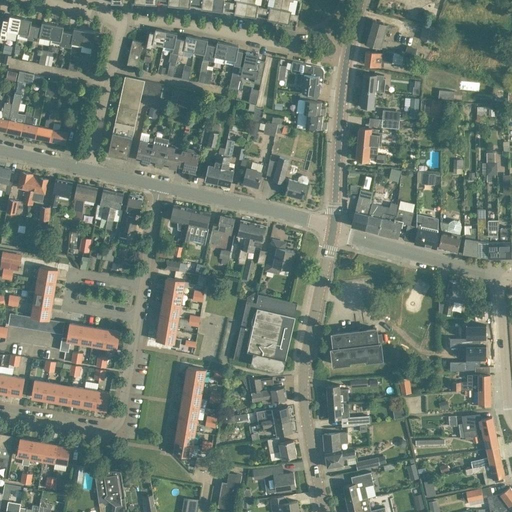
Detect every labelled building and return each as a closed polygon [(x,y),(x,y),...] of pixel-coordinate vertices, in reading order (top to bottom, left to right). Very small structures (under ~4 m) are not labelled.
[(202,9),(212,10),(213,0),(198,0),(198,3),(202,4),(202,9)] [(224,1),(224,0),(213,0),(212,10),(223,11),(224,7),(228,7),(229,1),(224,1)] [(240,0),(240,1),(237,0),(237,3),(233,2),(232,8),(236,8),(235,13),(245,15),(248,0),(240,0)] [(262,12),(262,7),(258,6),(258,4),(255,3),(255,0),(248,0),(245,15),(256,17),(257,12),(262,12)] [(278,21),(282,0),(275,0),(274,7),(271,6),(270,8),(266,8),(265,13),(269,14),(268,19),(278,21)] [(300,0),(282,0),(278,21),(289,23),(290,19),(294,19),(296,14),(291,13),(292,10),(288,10),(290,0),(293,1),(293,0),(299,0),(301,0),(300,0)] [(16,40),(17,31),(18,31),(21,17),(11,15),(10,20),(8,20),(4,19),(2,28),(0,27),(0,39),(0,40),(1,38),(7,39),(7,38),(16,40)] [(28,37),(34,39),(36,25),(31,24),(32,19),(21,17),(18,31),(28,33),(28,37)] [(388,24),(382,22),(372,19),(365,43),(375,46),(384,49),(387,41),(383,40),(388,24)] [(40,36),(50,38),(53,24),(43,21),(42,26),(36,25),(34,39),(40,40),(40,36)] [(421,38),(433,41),(434,41),(438,27),(424,23),(421,38)] [(64,26),(53,24),(50,38),(60,40),(60,44),(66,45),(68,31),(63,30),(64,26)] [(73,32),(68,31),(66,45),(72,46),(72,42),(82,44),(85,30),(75,28),(73,32)] [(154,32),(150,31),(147,46),(153,47),(154,42),(164,44),(167,30),(156,28),(155,32),(154,32)] [(81,51),(91,53),(88,71),(94,72),(100,38),(95,37),(96,32),(85,30),(82,44),(81,51)] [(164,44),(172,46),(169,61),(170,61),(169,65),(175,66),(176,62),(177,59),(181,38),(176,37),(177,33),(167,30),(164,44)] [(181,38),(177,59),(182,60),(183,55),(191,56),(191,54),(194,55),(195,51),(197,37),(187,35),(186,39),(181,38)] [(208,39),(197,37),(195,51),(204,53),(203,60),(200,71),(206,72),(207,68),(209,59),(212,44),(207,43),(208,39)] [(133,39),(127,64),(138,66),(144,42),(133,39)] [(217,45),(212,44),(209,59),(215,60),(215,55),(225,57),(228,43),(218,41),(217,45)] [(242,72),(239,72),(241,60),(243,50),(238,49),(239,45),(228,43),(225,57),(224,62),(234,64),(232,74),(238,75),(241,76),(242,72)] [(5,44),(3,53),(6,54),(11,55),(13,46),(5,44)] [(414,58),(414,57),(419,59),(420,55),(416,54),(417,50),(407,47),(404,55),(414,58)] [(365,64),(383,66),(384,62),(392,63),(394,52),(383,48),(382,52),(378,52),(378,51),(367,49),(365,64)] [(258,60),(259,54),(248,49),(243,66),(242,74),(254,77),(253,82),(261,84),(266,61),(260,60),(258,60)] [(70,59),(68,68),(77,70),(80,56),(74,55),(73,59),(70,59)] [(304,74),(302,92),(318,94),(319,86),(321,87),(321,82),(319,81),(319,76),(323,76),(323,77),(324,77),(324,71),(324,68),(322,67),(321,66),(311,64),(311,65),(306,64),(306,63),(305,63),(303,74),(304,74)] [(280,65),(278,79),(285,80),(286,65),(280,65)] [(184,68),(182,77),(189,79),(191,70),(184,68)] [(16,78),(16,69),(6,69),(6,78),(16,78)] [(18,80),(24,81),(26,72),(19,70),(18,80)] [(374,91),(376,77),(380,77),(380,74),(364,72),(363,90),(374,91)] [(34,73),(32,82),(41,84),(43,75),(34,73)] [(144,79),(129,76),(125,75),(108,153),(128,157),(130,147),(142,93),(144,79)] [(49,79),(45,94),(57,97),(60,82),(49,79)] [(148,94),(151,81),(144,79),(142,93),(148,94)] [(421,80),(415,80),(415,86),(414,86),(413,93),(419,94),(420,86),(421,80)] [(154,96),(157,82),(151,81),(148,94),(154,96)] [(163,83),(162,83),(157,82),(154,96),(161,97),(163,83)] [(252,87),(249,101),(257,102),(260,89),(252,87)] [(453,99),(454,91),(439,89),(438,97),(453,99)] [(361,106),(371,107),(373,107),(374,91),(363,90),(361,106)] [(307,112),(323,115),(325,115),(326,112),(325,111),(325,108),(326,108),(321,107),(322,101),(317,100),(318,94),(302,92),(301,92),(300,98),(298,100),(297,112),(299,112),(307,113),(307,112)] [(9,119),(11,107),(14,96),(10,95),(8,102),(5,102),(2,117),(0,116),(0,128),(6,130),(9,119)] [(209,95),(207,103),(216,105),(218,97),(209,95)] [(404,104),(410,104),(408,116),(417,117),(419,97),(405,95),(404,104)] [(190,101),(179,99),(177,108),(188,111),(190,101)] [(430,99),(430,112),(442,112),(443,99),(430,99)] [(150,106),(149,113),(157,115),(159,108),(150,106)] [(263,108),(255,107),(252,120),(260,121),(263,108)] [(75,126),(78,110),(71,109),(68,125),(75,126)] [(383,118),(399,120),(400,110),(383,109),(383,118)] [(36,137),(50,140),(57,111),(50,110),(48,119),(46,118),(44,126),(38,125),(36,137)] [(487,110),(477,110),(477,120),(486,121),(487,110)] [(68,131),(59,129),(61,124),(54,122),(57,111),(50,140),(66,143),(68,131)] [(18,112),(16,120),(9,119),(6,130),(21,133),(25,114),(18,112)] [(307,112),(307,113),(306,125),(317,127),(327,128),(327,125),(326,125),(326,122),(327,122),(327,121),(323,121),(323,115),(307,112)] [(21,133),(36,137),(38,125),(30,123),(32,115),(25,114),(21,133)] [(273,115),(272,123),(278,124),(278,122),(284,123),(284,117),(274,116),(274,115),(273,115)] [(383,118),(382,126),(398,128),(399,120),(383,118)] [(263,133),(264,133),(275,135),(276,131),(278,124),(272,123),(266,121),(265,123),(264,129),(263,133)] [(278,124),(276,131),(282,132),(288,134),(291,124),(284,123),(278,122),(278,124)] [(358,144),(378,145),(370,144),(371,127),(359,126),(358,144)] [(200,142),(207,144),(210,130),(203,128),(200,142)] [(210,130),(207,144),(216,146),(219,132),(210,130)] [(163,165),(167,145),(169,138),(156,135),(155,138),(150,162),(151,158),(153,159),(153,162),(156,162),(155,163),(163,165)] [(150,162),(155,138),(149,137),(148,141),(140,139),(139,145),(137,155),(140,156),(139,159),(142,159),(142,160),(150,162)] [(230,185),(233,175),(234,169),(235,166),(234,166),(235,163),(230,162),(231,156),(232,156),(235,140),(227,138),(226,145),(224,154),(218,182),(230,185)] [(368,160),(368,157),(376,157),(375,162),(386,163),(387,154),(378,154),(378,145),(358,144),(356,159),(368,160)] [(177,168),(178,165),(181,149),(181,148),(167,145),(163,165),(164,165),(164,161),(167,162),(166,165),(169,165),(169,166),(177,168)] [(237,145),(235,156),(242,158),(244,147),(237,145)] [(200,151),(188,148),(187,150),(181,149),(178,165),(184,166),(183,169),(196,172),(200,151)] [(487,152),(487,161),(495,161),(495,152),(487,152)] [(218,182),(224,154),(217,153),(214,165),(209,164),(208,169),(206,179),(218,182)] [(304,197),(308,183),(309,179),(308,177),(307,175),(302,174),(301,175),(299,176),(298,180),(289,178),(289,179),(285,177),(290,158),(280,156),(273,180),(283,183),(284,181),(288,182),(286,192),(304,197)] [(252,160),(246,159),(243,158),(240,167),(247,169),(244,181),(258,185),(261,175),(262,171),(261,170),(263,164),(252,161),(252,160)] [(463,168),(463,159),(454,158),(453,168),(463,168)] [(0,189),(7,191),(9,182),(9,178),(11,169),(0,166),(0,189)] [(392,167),(390,173),(400,176),(401,170),(392,167)] [(22,170),(20,180),(18,187),(27,188),(24,202),(29,203),(35,175),(33,175),(33,173),(22,170)] [(435,171),(435,173),(423,172),(424,171),(418,170),(417,182),(422,182),(422,183),(434,184),(434,185),(441,186),(441,172),(435,171)] [(35,175),(29,203),(33,204),(34,199),(42,201),(44,192),(45,192),(46,188),(48,178),(40,176),(35,175)] [(56,178),(54,188),(53,192),(54,192),(51,204),(57,205),(60,194),(70,196),(71,191),(73,182),(56,178)] [(75,196),(72,217),(81,218),(83,219),(85,199),(95,201),(96,197),(98,187),(78,183),(75,196)] [(106,227),(108,218),(114,191),(104,188),(100,204),(98,203),(96,214),(102,215),(100,226),(105,227),(106,227)] [(369,214),(370,208),(372,202),(373,199),(372,199),(374,192),(373,192),(361,189),(359,197),(363,198),(361,206),(357,205),(352,225),(364,228),(369,213),(369,214)] [(123,209),(125,210),(125,209),(126,210),(127,205),(121,204),(124,193),(114,191),(108,218),(113,219),(117,220),(121,221),(123,209)] [(127,205),(126,210),(125,209),(125,210),(119,235),(127,237),(128,230),(135,232),(138,219),(135,218),(136,212),(140,213),(143,197),(130,194),(128,204),(127,205)] [(8,198),(6,211),(15,213),(18,200),(8,198)] [(379,204),(372,202),(370,208),(369,214),(369,213),(364,228),(377,231),(381,216),(382,216),(383,212),(384,213),(385,211),(388,212),(390,207),(379,204)] [(398,204),(396,203),(391,202),(390,207),(388,212),(397,214),(397,207),(398,204)] [(178,229),(182,229),(180,238),(186,239),(193,208),(174,204),(171,219),(178,221),(178,229)] [(39,219),(49,220),(50,206),(40,205),(39,219)] [(399,207),(397,216),(397,214),(388,212),(385,211),(384,213),(383,212),(382,216),(381,216),(377,231),(399,237),(402,223),(411,225),(414,211),(399,207)] [(193,208),(186,239),(191,240),(195,224),(208,228),(209,222),(211,212),(193,208)] [(440,232),(438,231),(438,218),(417,213),(417,224),(416,227),(418,227),(417,234),(415,241),(415,243),(436,247),(440,232)] [(209,242),(219,244),(222,233),(232,235),(235,218),(221,214),(219,221),(214,220),(209,242)] [(488,240),(488,234),(484,234),(484,228),(486,227),(486,217),(478,217),(478,238),(480,239),(478,249),(477,249),(477,251),(479,252),(478,255),(488,256),(489,256),(488,240)] [(239,229),(238,235),(238,238),(239,241),(241,242),(238,258),(239,262),(246,264),(247,259),(246,259),(248,250),(254,222),(241,219),(239,229)] [(465,236),(465,233),(464,233),(461,234),(460,234),(462,226),(461,223),(458,220),(454,219),(451,220),(449,222),(441,221),(441,226),(442,230),(438,247),(457,251),(458,250),(463,251),(465,236)] [(488,240),(489,256),(499,256),(498,220),(488,220),(488,233),(488,234),(488,240)] [(499,241),(498,220),(499,256),(511,256),(511,241),(511,228),(507,228),(500,228),(500,241),(499,241)] [(254,222),(248,250),(254,251),(255,245),(262,246),(267,225),(254,222)] [(465,236),(463,251),(463,252),(475,254),(475,251),(477,251),(477,249),(478,249),(480,239),(478,238),(476,238),(476,227),(471,228),(471,225),(465,225),(465,233),(465,236)] [(415,241),(417,234),(406,232),(404,238),(415,241)] [(89,251),(91,238),(82,237),(80,250),(89,251)] [(290,268),(290,267),(292,259),(294,260),(296,253),(293,252),(294,250),(280,247),(281,240),(273,239),(266,269),(274,271),(276,265),(290,268)] [(173,244),(172,253),(181,254),(181,245),(173,244)] [(105,247),(102,258),(113,260),(115,249),(105,247)] [(231,251),(224,249),(224,250),(222,258),(221,263),(228,264),(231,251)] [(261,249),(258,262),(265,263),(267,250),(261,249)] [(1,261),(20,264),(22,255),(3,251),(1,261)] [(80,265),(91,267),(93,256),(82,254),(80,265)] [(116,254),(114,262),(120,263),(123,264),(125,256),(116,254)] [(243,277),(243,278),(248,279),(249,279),(253,260),(247,259),(246,264),(243,277)] [(165,267),(178,270),(180,262),(166,260),(165,267)] [(180,262),(179,270),(186,271),(188,263),(180,262)] [(198,263),(196,271),(202,272),(204,264),(198,263)] [(40,265),(38,278),(56,281),(58,269),(58,268),(48,267),(40,265)] [(167,277),(165,289),(184,292),(186,280),(167,276),(167,277)] [(54,294),(56,281),(38,278),(36,291),(54,294)] [(439,312),(451,314),(454,299),(465,301),(469,284),(457,282),(457,280),(450,279),(446,297),(441,296),(439,312)] [(163,302),(181,305),(184,292),(165,289),(163,302)] [(54,294),(36,291),(34,303),(52,306),(54,294)] [(298,302),(291,301),(258,293),(256,302),(247,299),(234,358),(251,362),(251,363),(283,370),(286,358),(285,357),(294,316),(296,317),(296,315),(295,315),(298,302)] [(179,317),(181,305),(163,302),(161,314),(179,317)] [(52,306),(34,303),(32,316),(50,319),(50,318),(52,306)] [(50,319),(32,316),(11,312),(9,324),(63,333),(65,321),(53,319),(50,319)] [(188,326),(189,324),(189,319),(179,317),(161,314),(159,327),(177,330),(178,324),(188,326)] [(70,340),(80,342),(83,324),(71,322),(70,322),(68,337),(62,336),(60,349),(69,351),(70,340)] [(80,342),(92,344),(95,326),(83,324),(80,342)] [(450,337),(449,346),(465,346),(465,344),(479,344),(479,334),(485,334),(485,324),(465,324),(465,337),(450,337)] [(92,344),(105,346),(108,329),(95,326),(92,344)] [(377,327),(363,329),(363,326),(359,327),(359,329),(333,333),(334,347),(332,348),(334,364),(344,362),(350,361),(350,359),(367,357),(367,359),(383,357),(380,341),(379,341),(377,327)] [(180,347),(181,338),(176,337),(177,330),(159,327),(157,338),(157,339),(173,342),(172,346),(180,347)] [(108,329),(105,346),(118,348),(120,330),(120,331),(108,329)] [(450,360),(450,370),(474,369),(474,365),(480,365),(479,355),(485,355),(485,344),(479,344),(465,344),(465,346),(465,360),(450,360)] [(0,390),(10,392),(13,375),(14,364),(16,354),(11,354),(10,363),(9,367),(1,365),(0,372),(0,390)] [(31,364),(32,356),(24,355),(23,364),(31,364)] [(188,366),(186,378),(204,381),(206,368),(188,365),(188,366)] [(490,365),(480,366),(475,366),(475,374),(467,374),(468,381),(453,381),(453,389),(478,389),(478,388),(491,388),(490,373),(490,365)] [(104,380),(105,376),(113,377),(114,371),(106,369),(101,369),(99,379),(104,380)] [(249,376),(237,373),(237,378),(250,380),(253,401),(271,398),(272,401),(287,398),(285,385),(283,386),(282,382),(272,383),(271,377),(273,377),(273,376),(261,378),(249,376)] [(25,377),(13,375),(10,392),(22,395),(25,377)] [(409,376),(400,376),(401,392),(411,392),(409,376)] [(202,393),(204,381),(186,378),(184,390),(202,393)] [(350,379),(351,386),(368,385),(368,378),(350,379)] [(35,379),(34,386),(32,396),(45,398),(48,381),(35,379)] [(45,398),(57,400),(60,383),(48,381),(45,398)] [(57,400),(70,403),(73,385),(60,383),(57,400)] [(348,388),(340,389),(340,384),(327,385),(328,401),(341,400),(349,400),(348,388)] [(70,403),(82,405),(85,387),(73,385),(70,403)] [(82,405),(95,407),(98,389),(85,387),(82,405)] [(491,388),(478,388),(478,389),(478,404),(491,404),(491,388)] [(110,391),(98,389),(95,407),(107,409),(110,391)] [(199,406),(202,393),(184,390),(182,403),(199,406)] [(341,400),(328,401),(329,418),(350,417),(349,401),(341,401),(341,400)] [(441,409),(448,407),(446,400),(439,402),(441,409)] [(197,418),(199,406),(182,403),(180,415),(197,418)] [(288,405),(278,407),(273,408),(273,409),(269,410),(271,416),(255,419),(255,424),(256,424),(290,418),(288,405)] [(392,409),(394,417),(403,415),(401,407),(392,409)] [(248,413),(233,415),(234,421),(248,419),(248,413)] [(464,430),(465,436),(472,435),(472,436),(478,435),(483,434),(496,431),(492,416),(481,419),(480,413),(467,414),(462,415),(464,430)] [(352,416),(352,424),(370,423),(370,414),(352,416)] [(180,415),(178,428),(195,431),(197,418),(180,415)] [(256,424),(258,431),(264,429),(264,427),(272,426),(274,434),(283,433),(293,431),(290,418),(256,424)] [(178,428),(176,440),(193,443),(195,431),(178,428)] [(340,448),(340,443),(347,442),(346,431),(324,433),(325,449),(340,448)] [(496,431),(483,434),(486,448),(499,445),(496,431)] [(0,456),(9,458),(11,445),(13,435),(12,435),(12,436),(0,433),(0,456)] [(282,458),(287,457),(297,455),(294,439),(280,442),(279,436),(268,439),(271,452),(280,450),(282,458)] [(22,463),(29,465),(33,439),(21,437),(19,447),(14,446),(13,451),(15,451),(15,453),(18,453),(18,454),(24,455),(22,463)] [(30,457),(43,459),(46,442),(33,439),(29,465),(30,457)] [(191,456),(193,443),(176,440),(174,452),(173,452),(173,453),(191,456)] [(58,444),(46,442),(43,459),(55,461),(58,444)] [(70,446),(58,444),(55,461),(68,463),(69,455),(71,446),(70,445),(70,446)] [(502,460),(499,445),(486,448),(488,457),(471,461),(472,466),(502,460)] [(328,466),(344,464),(347,463),(347,458),(356,456),(355,448),(326,453),(328,466)] [(385,455),(378,456),(380,464),(386,462),(385,455)] [(9,458),(0,456),(0,463),(8,465),(9,458)] [(378,456),(356,461),(358,469),(380,464),(378,456)] [(208,469),(210,459),(203,457),(201,468),(208,469)] [(502,460),(472,466),(472,467),(465,468),(467,474),(483,471),(486,484),(500,481),(499,477),(505,475),(502,460)] [(84,470),(85,464),(79,463),(73,463),(72,466),(75,467),(73,478),(83,479),(84,470)] [(409,472),(417,470),(415,463),(407,465),(409,472)] [(449,469),(447,463),(439,466),(442,472),(449,469)] [(277,491),(277,489),(296,486),(294,471),(284,473),(282,465),(253,469),(254,478),(265,476),(268,492),(277,491)] [(127,509),(125,497),(120,471),(116,470),(94,466),(95,472),(99,502),(102,501),(105,503),(107,500),(108,501),(109,500),(115,505),(116,506),(114,511),(134,511),(129,511),(127,509)] [(240,484),(242,474),(229,472),(227,482),(223,481),(218,506),(233,508),(237,484),(240,484)] [(347,502),(360,499),(359,498),(364,497),(360,481),(343,485),(345,491),(341,492),(342,497),(346,496),(347,502)] [(23,490),(23,486),(5,483),(3,493),(2,498),(9,499),(11,489),(16,489),(23,491),(23,490)] [(510,505),(511,503),(511,488),(510,486),(501,493),(488,495),(491,511),(497,507),(500,511),(510,505)] [(483,498),(483,496),(481,487),(466,490),(466,491),(468,500),(468,501),(483,498)] [(273,511),(277,511),(299,511),(298,500),(285,502),(284,496),(271,497),(273,511)] [(41,498),(40,505),(38,511),(50,511),(53,500),(41,498)] [(349,511),(362,511),(362,510),(360,499),(347,502),(349,511)] [(19,511),(21,506),(21,503),(8,500),(6,511),(19,511)] [(438,507),(436,500),(429,502),(430,509),(438,507)] [(500,511),(497,507),(491,511),(490,511),(511,511),(511,503),(510,505),(500,511)]
